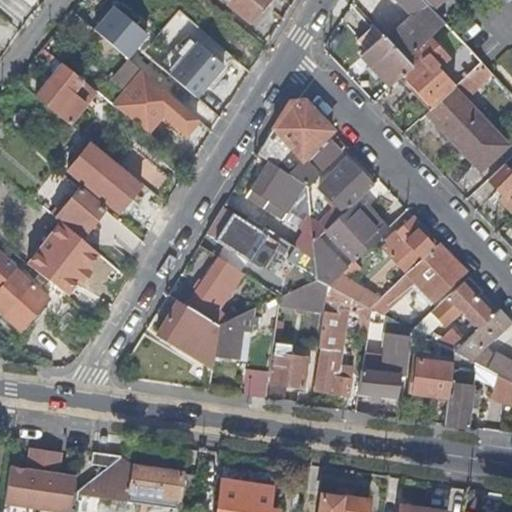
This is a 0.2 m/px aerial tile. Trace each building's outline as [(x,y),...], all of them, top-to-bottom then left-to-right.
[(228,0),(225,4),(247,21),(259,7),(261,9),(263,9),(270,0),(228,0)] [(428,36),(445,21),(434,10),(430,6),(424,0),(398,0),(413,17),(409,21),(411,22),(397,35),(412,51),(428,36)] [(435,0),(430,6),(434,10),(445,0),(435,0)] [(148,33),(112,4),(91,29),(128,58),(148,33)] [(54,55),(61,61),(81,78),(113,103),(122,93),(50,34),(42,45),(44,47),(54,55)] [(406,57),(412,51),(397,35),(391,41),(406,57)] [(397,78),(403,73),(413,64),(406,57),(391,41),(387,36),(371,50),(397,78)] [(454,87),(437,68),(448,57),(428,36),(412,51),(406,57),(413,64),(403,73),(415,85),(414,87),(433,107),(454,87)] [(194,38),(166,70),(196,96),(223,64),(194,38)] [(61,61),(35,94),(55,111),(81,78),(61,61)] [(469,95),(492,76),(480,61),(457,80),(469,95)] [(113,103),(145,129),(160,112),(184,132),(196,118),(143,70),(122,93),(113,103)] [(454,87),(433,107),(443,119),(439,123),(481,168),(507,144),(454,87)] [(303,157),(333,129),(304,99),(290,103),(275,127),(293,146),(303,157)] [(275,127),(258,154),(270,161),(279,166),(293,146),(275,127)] [(324,169),(342,151),(332,140),(313,157),(324,169)] [(348,207),(374,183),(348,156),(323,180),(348,207)] [(135,177),(158,195),(172,178),(149,159),(135,177)] [(279,166),(270,161),(253,189),(255,189),(289,210),(300,192),(309,196),(308,184),(308,183),(294,175),(279,166)] [(126,169),(120,165),(117,168),(111,163),(91,186),(108,199),(113,193),(123,202),(137,185),(123,173),(126,169)] [(294,175),(308,183),(318,174),(308,163),(294,175)] [(511,167),(509,170),(503,164),(489,177),(504,194),(501,197),(511,209),(511,167)] [(87,227),(105,207),(80,186),(62,206),(87,227)] [(289,210),(255,189),(251,195),(266,204),(265,206),(285,217),(289,210)] [(311,216),(313,241),(342,213),(336,206),(320,220),(311,216)] [(268,226),(251,216),(248,221),(235,213),(218,241),(248,259),(250,255),(264,232),(268,226)] [(357,258),(388,228),(377,216),(369,224),(358,213),(335,235),(357,258)] [(416,226),(419,224),(413,216),(410,219),(416,226)] [(79,246),(85,239),(62,219),(55,226),(79,246)] [(421,226),(419,224),(416,226),(410,219),(398,231),(405,238),(390,253),(405,268),(432,243),(419,229),(421,226)] [(112,238),(132,254),(143,241),(124,225),(112,238)] [(307,230),(297,244),(315,255),(312,232),(307,230)] [(264,232),(250,255),(267,265),(282,242),(264,232)] [(466,272),(438,243),(389,289),(371,306),(383,312),(417,280),(436,300),(466,272)] [(97,293),(114,267),(88,250),(70,276),(97,293)] [(0,253),(0,285),(16,267),(0,253)] [(219,257),(202,282),(228,298),(242,276),(246,278),(248,274),(219,257)] [(371,306),(389,289),(384,284),(374,293),(367,288),(364,292),(358,288),(360,284),(348,276),(361,265),(355,259),(329,284),(371,306)] [(0,285),(0,309),(23,329),(50,297),(16,267),(0,285)] [(479,328),(494,314),(476,295),(482,289),(469,276),(413,328),(424,334),(435,324),(441,329),(461,309),(479,328)] [(197,289),(179,278),(170,293),(179,299),(218,323),(247,309),(240,305),(229,315),(221,310),(228,298),(202,282),(197,289)] [(328,290),(329,284),(317,278),(306,282),(308,286),(328,290)] [(364,292),(367,288),(360,284),(358,288),(364,292)] [(218,323),(179,299),(167,317),(184,328),(187,323),(206,334),(202,341),(208,345),(206,349),(214,354),(218,323)] [(243,299),(240,305),(247,309),(254,306),(255,306),(243,299)] [(341,301),(326,299),(319,346),(322,346),(316,388),(348,393),(351,377),(335,374),(339,349),(334,348),(341,301)] [(218,323),(214,354),(223,355),(238,357),(242,331),(251,332),(254,306),(247,309),(218,323)] [(511,379),(511,363),(494,353),(492,355),(484,346),(511,320),(500,308),(494,314),(479,328),(465,341),(455,350),(476,361),(500,373),(511,379)] [(412,334),(413,328),(396,319),(395,331),(412,334)] [(438,341),(455,350),(465,341),(453,328),(438,341)] [(399,372),(406,374),(412,334),(395,331),(389,371),(378,369),(362,366),(357,398),(373,400),(374,390),(396,393),(399,372)] [(375,333),(367,332),(364,352),(373,353),(375,333)] [(288,384),(299,385),(303,386),(308,356),(289,354),(291,345),(276,343),(270,381),(288,384)] [(445,422),(467,425),(470,406),(477,407),(479,390),(472,389),(476,361),(455,350),(453,362),(448,397),(445,422)] [(362,366),(378,369),(380,354),(373,353),(364,352),(362,366)] [(409,392),(448,397),(453,362),(435,359),(436,355),(415,352),(409,392)] [(242,394),(266,396),(269,370),(245,368),(242,394)] [(511,381),(499,374),(491,397),(511,402),(511,381)] [(5,499),(39,504),(48,447),(31,444),(27,466),(11,463),(5,499)] [(39,504),(72,510),(75,492),(77,473),(60,470),(63,449),(48,447),(39,504)] [(122,500),(122,457),(75,492),(122,500)] [(127,500),(175,508),(181,471),(133,463),(127,500)] [(222,477),(216,511),(275,511),(276,508),(268,506),(271,484),(222,477)] [(305,492),(302,511),(366,511),(369,499),(321,491),(321,494),(305,492)] [(399,511),(424,511),(425,507),(401,503),(399,511)]
